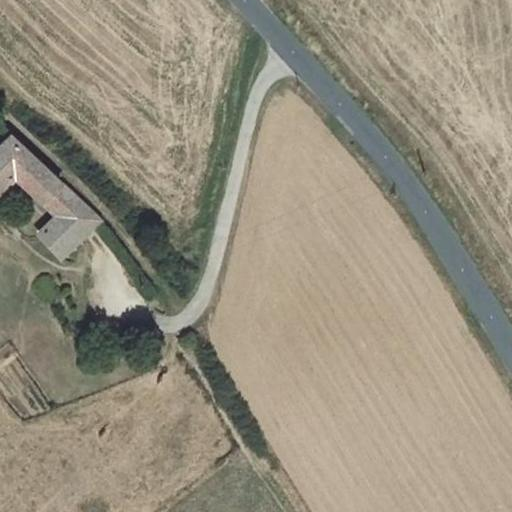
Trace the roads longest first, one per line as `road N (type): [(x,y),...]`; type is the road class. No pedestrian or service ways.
road 1 (tertiary): [(245,0),(423,206),(511,350)]
road 2 (track): [(292,511),(176,327)]
